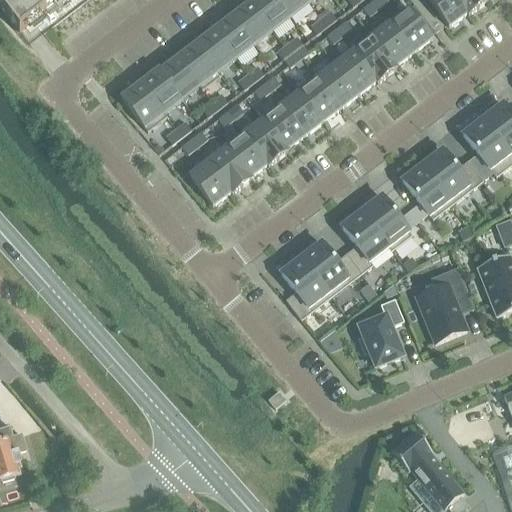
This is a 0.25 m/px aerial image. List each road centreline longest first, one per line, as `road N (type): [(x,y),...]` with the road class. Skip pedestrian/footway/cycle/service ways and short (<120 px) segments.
road 1 (residential): [(169,0),(51,90),(214,279)]
road 2 (residential): [(214,279),(333,423),(346,427),(511,362)]
road 3 (residential): [(511,50),(214,279)]
road 4 (secondary): [(197,453),(0,240)]
road 5 (unclassified): [(130,491),(0,351)]
